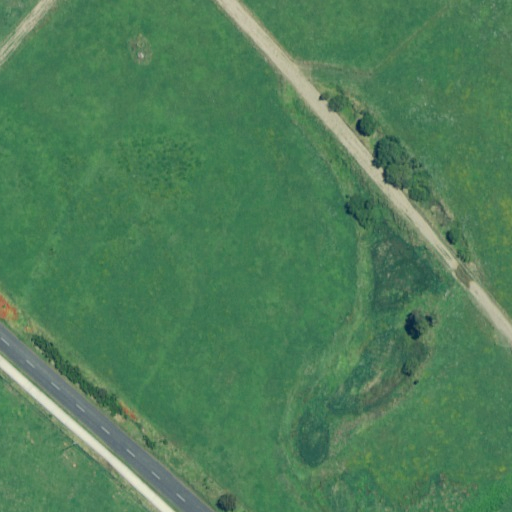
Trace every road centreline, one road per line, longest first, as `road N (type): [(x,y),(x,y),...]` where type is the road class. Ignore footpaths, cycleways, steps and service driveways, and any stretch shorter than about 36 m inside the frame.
road 1 (track): [(226,0),(511,337)]
road 2 (unclassified): [(0,337),(196,511)]
